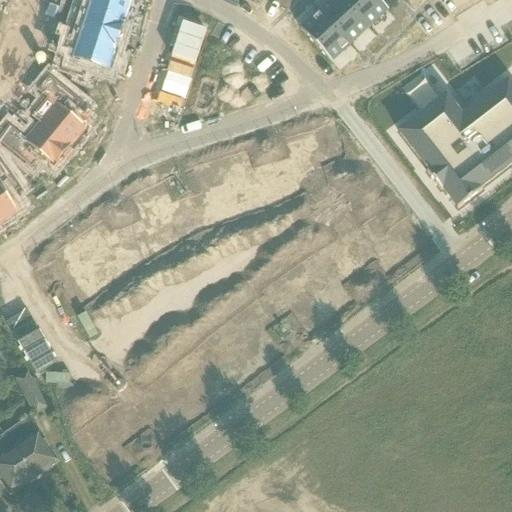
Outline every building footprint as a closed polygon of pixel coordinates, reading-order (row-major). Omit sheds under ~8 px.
[(81,0),(77,13),(124,28),(131,4),(118,0),(81,0)] [(300,30),(299,31),(315,48),(331,65),(332,64),(331,63),(349,46),(368,29),(386,12),(387,13),(388,12),(396,4),(392,0),(334,0),(320,14),(301,31),(300,30)] [(34,11),(30,23),(38,26),(42,14),(34,11)] [(77,13),(70,36),(116,51),(124,28),(77,13)] [(18,20),(15,28),(26,32),(29,25),(18,20)] [(70,36),(59,72),(81,79),(85,67),(109,75),(116,51),(70,36)] [(22,60),(15,69),(24,77),(32,67),(22,60)] [(37,93),(23,110),(33,117),(32,118),(39,124),(70,149),(86,129),(73,119),(83,107),(80,104),(89,93),(66,82),(60,88),(49,79),(37,93)] [(446,97),(398,134),(428,173),(426,174),(440,192),(442,191),(457,211),(482,192),(480,190),(511,165),(511,89),(507,83),(462,118),(446,97)] [(8,128),(0,138),(0,144),(31,170),(41,158),(54,168),(70,149),(39,124),(32,118),(25,113),(11,130),(8,128)] [(293,160),(281,164),(289,190),(297,188),(296,188),(300,186),(300,187),(307,184),(315,182),(321,180),(319,174),(317,166),(315,161),(317,161),(322,159),(326,158),(334,155),(340,154),(335,137),(334,137),(333,132),(332,127),(326,129),(326,130),(321,131),(310,134),(310,135),(305,136),(299,138),(294,140),(293,139),(288,141),(292,156),(293,156),(294,159),(293,159),(293,160)] [(222,162),(220,163),(233,205),(234,204),(236,204),(251,199),(255,198),(259,209),(262,208),(266,207),(273,205),(265,179),(252,183),(251,180),(249,175),(250,175),(247,165),(246,165),(245,161),(244,155),(240,157),(233,159),(228,160),(229,161),(222,163),(222,162)] [(0,224),(17,213),(7,199),(20,190),(15,182),(24,176),(9,161),(3,165),(0,161),(0,224)] [(204,198),(192,202),(200,228),(208,225),(211,224),(212,224),(218,222),(234,217),(238,216),(234,204),(233,205),(220,163),(217,163),(218,164),(211,166),(211,165),(206,167),(206,168),(200,170),(200,169),(196,170),(198,176),(200,180),(199,180),(202,190),(204,195),(204,198)] [(147,223),(135,229),(146,254),(153,250),(157,249),(163,246),(167,244),(171,242),(179,239),(183,237),(177,222),(176,223),(174,218),(175,218),(170,208),(166,200),(167,200),(160,186),(156,188),(151,190),(144,193),(139,196),(139,195),(135,197),(137,202),(138,202),(140,206),(139,206),(144,216),(144,215),(146,220),(146,221),(147,223)] [(348,220),(336,229),(364,265),(374,257),(375,258),(376,258),(377,260),(386,272),(391,269),(391,268),(395,265),(401,261),(405,258),(414,251),(418,248),(423,244),(420,240),(420,241),(417,237),(406,222),(402,226),(395,231),(391,234),(392,234),(388,237),(386,238),(383,234),(377,228),(378,228),(374,223),(369,226),(369,227),(362,232),(359,234),(355,229),(350,223),(351,223),(348,220)] [(80,238),(78,239),(110,285),(112,283),(126,274),(131,270),(135,268),(141,263),(126,241),(115,248),(113,246),(112,246),(109,242),(110,241),(104,234),(101,230),(102,230),(98,225),(95,227),(95,228),(90,232),(89,231),(85,234),(80,238)] [(61,251),(57,254),(60,258),(61,258),(64,262),(63,262),(69,270),(72,274),(72,275),(74,277),(73,278),(65,284),(65,283),(63,285),(78,307),(85,303),(85,302),(88,300),(94,296),(107,287),(110,285),(78,239),(76,241),(71,245),(70,244),(66,247),(66,248),(61,252),(61,251)] [(297,270),(295,272),(329,317),(331,315),(330,315),(336,311),(340,308),(345,304),(349,301),(345,297),(342,293),(336,285),(336,286),(333,281),(331,279),(342,270),(325,249),(319,254),(316,256),(315,256),(310,260),(310,261),(297,271),(297,270)] [(270,291),(264,296),(281,317),(291,309),(293,312),(294,311),(297,316),(302,324),(303,323),(306,327),(305,327),(309,332),(312,329),(317,325),(318,325),(322,322),(321,322),(327,318),(329,317),(295,272),(292,274),(279,284),(274,288),(271,291),(270,291)] [(209,304),(208,305),(215,314),(222,309),(214,300),(209,304)] [(208,305),(202,310),(209,319),(215,314),(208,305)] [(230,328),(227,331),(228,333),(229,332),(259,371),(262,368),(261,368),(266,364),(266,365),(270,362),(270,361),(274,358),(275,358),(278,355),(265,337),(264,338),(261,334),(262,333),(247,315),(242,319),(231,328),(230,328)] [(190,319),(183,324),(191,333),(197,329),(190,319)] [(183,324),(177,329),(184,338),(191,333),(183,324)] [(218,340),(216,342),(220,348),(221,347),(246,380),(250,377),(256,372),(257,372),(259,371),(229,332),(228,333),(227,333),(218,340)] [(165,338),(159,343),(166,352),(172,348),(165,338)] [(159,343),(152,348),(160,357),(166,352),(159,343)] [(210,355),(209,357),(234,390),(236,388),(242,383),(243,383),(246,380),(221,347),(220,348),(219,348),(210,355)] [(140,357),(134,362),(141,371),(148,367),(140,357)] [(197,365),(196,366),(221,399),(225,396),(232,391),(234,390),(209,357),(207,358),(198,365),(197,365)] [(181,369),(179,370),(209,409),(211,407),(218,402),(221,399),(196,366),(197,365),(193,360),(190,362),(181,369)] [(134,362),(128,367),(135,376),(141,371),(134,362)] [(169,378),(167,379),(197,418),(200,415),(207,410),(209,409),(179,370),(178,371),(169,378)] [(34,416),(47,409),(27,372),(14,380),(34,416)] [(156,388),(154,390),(158,395),(159,395),(184,428),(186,426),(193,421),(197,418),(167,379),(165,381),(166,381),(156,388)] [(129,406),(123,410),(139,432),(141,431),(141,430),(149,424),(150,424),(164,443),(168,440),(168,439),(173,436),(177,433),(181,430),(184,428),(159,395),(158,395),(156,397),(145,406),(141,409),(135,401),(132,403),(129,406)] [(80,437),(76,440),(86,452),(89,456),(96,465),(101,472),(110,484),(114,482),(114,481),(118,478),(124,473),(129,470),(132,468),(129,464),(126,460),(120,452),(119,452),(116,448),(117,447),(115,445),(115,444),(123,438),(125,437),(109,415),(102,420),(99,423),(99,422),(94,426),(90,429),(87,432),(80,437)] [(37,437),(25,420),(3,435),(35,482),(42,477),(40,474),(56,463),(37,436),(37,437)] [(0,479),(10,494),(25,484),(27,487),(35,482),(3,435),(0,437),(0,479)]
